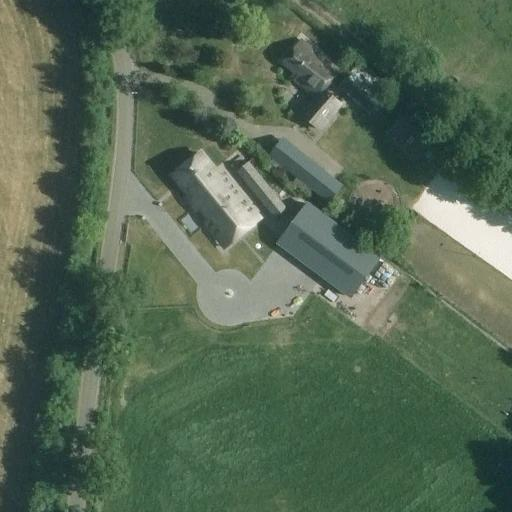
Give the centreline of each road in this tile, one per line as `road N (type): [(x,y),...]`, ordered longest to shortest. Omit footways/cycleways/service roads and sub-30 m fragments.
road 1 (residential): [(77,511),(126,118),(110,0)]
road 2 (track): [(295,0),(324,12),(511,173)]
